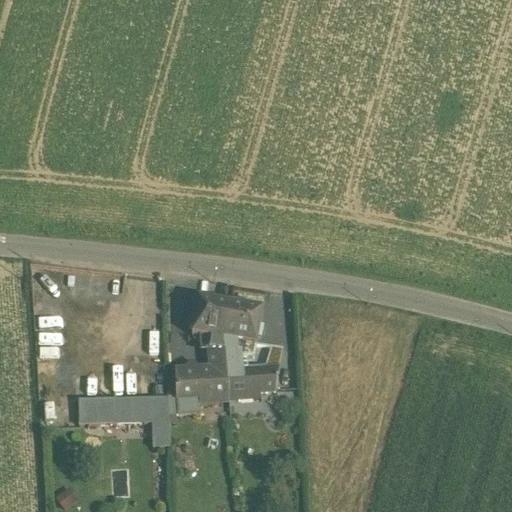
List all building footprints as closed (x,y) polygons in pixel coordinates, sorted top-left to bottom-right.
[(230,307),(198,302),(196,318),(190,317),(188,325),(194,327),(193,337),(211,341),(224,343),(230,307)] [(262,313),(230,307),(224,343),(236,345),(256,348),(262,313)] [(224,343),(211,341),(209,352),(225,355),(224,346),(224,343)] [(236,345),(224,343),(224,346),(225,355),(237,357),(236,345)] [(272,350),(265,376),(281,375),(285,352),(272,350)] [(225,355),(209,352),(211,376),(212,398),(228,397),(225,355)] [(237,357),(225,355),(228,397),(244,396),(243,377),(242,358),(237,357)] [(265,376),(243,377),(244,396),(277,394),(281,375),(265,376)] [(211,376),(175,378),(176,400),(176,401),(188,400),(188,410),(198,409),(197,399),(212,398),(211,376)] [(165,401),(112,403),(112,401),(95,401),(95,400),(78,400),(79,428),(166,426),(166,420),(165,401)] [(188,400),(176,401),(176,400),(165,401),(166,420),(199,417),(198,409),(188,410),(188,400)]
